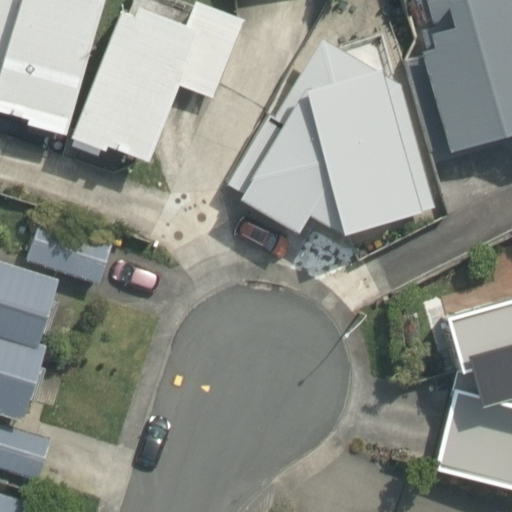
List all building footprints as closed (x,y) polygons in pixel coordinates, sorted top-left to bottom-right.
[(0,0),(0,118),(135,163),(159,88),(199,101),(227,16),(178,0),(166,0),(160,20),(97,0),(0,0)] [(413,0),(422,26),(389,37),(428,148),(484,129),(493,154),(511,147),(511,5),(510,0),(497,0),(495,1),(494,0),(413,0)] [(414,208),(373,65),(252,60),(209,192),(270,231),(278,214),(303,231),(414,208)] [(27,207),(16,266),(0,263),(0,418),(12,421),(41,278),(93,289),(106,223),(27,207)] [(499,489),(511,441),(511,285),(418,310),(437,383),(415,467),(499,489)] [(18,511),(39,439),(0,428),(0,511),(18,511)]
